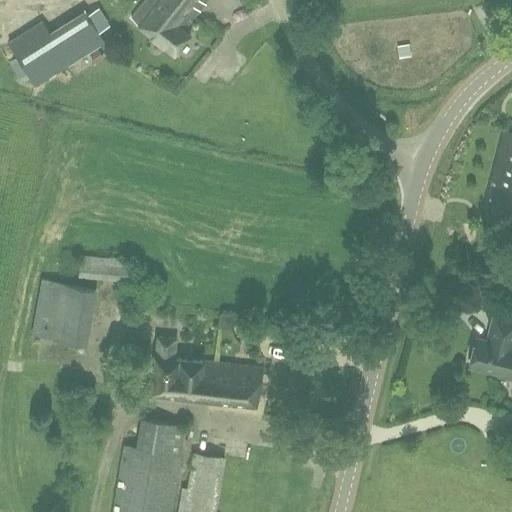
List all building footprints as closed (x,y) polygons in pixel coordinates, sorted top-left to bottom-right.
[(184,30),(193,18),(184,11),(188,6),(179,0),(147,0),(132,19),(176,54),(191,35),(184,30)] [(184,11),(193,18),(207,0),(179,0),(188,6),(184,11)] [(233,0),(227,13),(242,21),(250,4),(242,0),(233,0)] [(106,42),(85,9),(49,31),(43,21),(8,42),(36,86),(106,42)] [(511,133),(505,132),(495,174),(511,178),(511,133)] [(511,215),(511,178),(495,174),(486,209),(511,215)] [(84,268),(125,269),(125,260),(85,259),(84,268)] [(511,320),(495,316),(488,342),(477,339),(470,366),(496,372),(496,375),(511,378),(511,320)] [(211,380),(214,363),(174,358),(176,339),(159,337),(153,393),(211,399),(213,380),(211,380)] [(213,380),(211,399),(256,404),(264,368),(214,363),(211,380),(213,380)] [(171,511),(186,425),(143,418),(138,447),(125,444),(113,511),(171,511)] [(191,511),(218,511),(219,457),(192,456),(191,511)]
